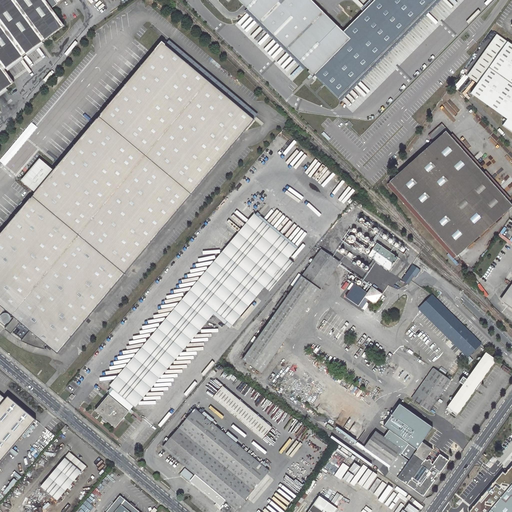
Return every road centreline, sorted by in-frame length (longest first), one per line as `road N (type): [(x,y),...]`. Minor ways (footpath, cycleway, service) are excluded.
road 1 (unknown): [(195,0),(298,110),(340,118),(377,110),(490,0)]
road 2 (unclassified): [(182,511),(0,358)]
road 3 (unknown): [(0,176),(136,21)]
road 4 (unknown): [(398,122),(511,0)]
road 5 (unknown): [(88,0),(87,27),(0,116)]
